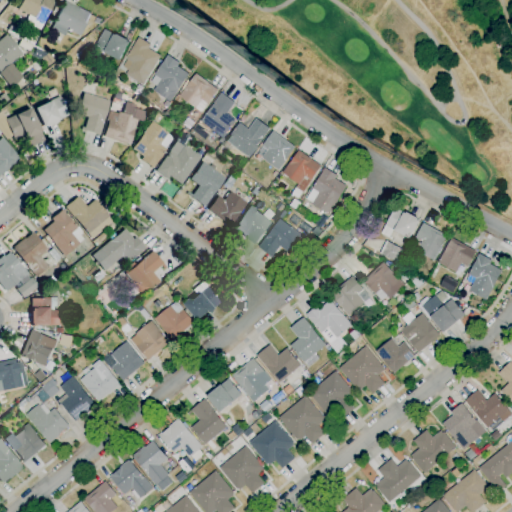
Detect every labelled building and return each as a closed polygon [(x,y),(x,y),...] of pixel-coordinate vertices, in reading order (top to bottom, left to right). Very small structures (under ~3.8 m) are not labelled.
[(54,0),(40,29),(25,22),(28,15),(17,10),(21,0),(54,0)] [(80,36),(70,31),(70,32),(67,30),(64,36),(51,29),(65,1),(91,13),(80,36)] [(100,26),(94,23),(96,18),(102,21),(100,26)] [(119,61),(95,48),(105,29),(113,34),(116,36),(116,34),(128,41),(127,42),(129,43),(119,61)] [(10,87),(0,75),(0,39),(6,34),(22,54),(11,63),(22,77),(10,87)] [(143,85),(126,75),(129,70),(123,66),(128,59),(126,58),(139,38),(151,46),(149,49),(160,56),(143,85)] [(47,66),(41,58),(47,53),(54,60),(47,66)] [(170,102),(153,91),(156,86),(151,82),(155,76),(154,75),(167,55),(179,64),(177,67),(189,74),(178,89),(179,89),(170,102)] [(201,113),(179,96),(196,74),(218,90),(201,113)] [(140,94),(135,91),(138,84),(143,88),(140,94)] [(100,135),(81,129),(82,127),(84,128),(88,117),(77,113),(83,92),(87,93),(110,101),(104,120),(100,135)] [(223,138),(200,122),(221,93),(235,103),(227,114),(235,121),(223,138)] [(139,103),(133,99),(136,95),(142,99),(139,103)] [(43,127),(34,108),(59,96),(68,115),(57,120),(57,121),(43,127)] [(130,145),(104,136),(108,121),(106,120),(109,110),(118,113),(119,112),(123,113),(126,101),(136,105),(135,108),(147,112),(144,121),(138,119),(135,130),(130,145)] [(5,119),(29,107),(38,126),(44,140),(29,147),(23,135),(13,139),(11,135),(6,140),(0,132),(0,111),(1,111),(5,119)] [(189,129),(183,124),(187,118),(193,123),(189,129)] [(248,158),(232,145),(229,149),(223,145),(239,123),(248,130),(256,119),(270,129),(248,158)] [(153,169),(141,160),(144,156),(132,148),(152,121),(169,133),(168,134),(173,138),(166,148),(167,149),(156,163),(157,163),(153,169)] [(279,171),(262,159),(269,150),(263,145),(273,131),(295,147),(286,160),(287,160),(279,171)] [(181,140),(178,138),(183,132),(186,134),(181,140)] [(0,174),(0,137),(1,137),(19,160),(0,174)] [(181,184),(170,175),(167,179),(156,170),(170,151),(169,151),(177,141),(184,146),(185,145),(201,157),(181,184)] [(303,193),(297,188),(299,185),(282,173),(289,163),(290,163),(299,151),(321,166),(303,193)] [(204,207),(186,193),(188,191),(192,195),(199,186),(190,179),(203,161),(225,178),(204,207)] [(329,215),(312,204),(313,203),(306,199),(313,189),(312,189),(322,173),(325,168),(337,176),(335,179),(347,186),(337,202),(338,202),(329,215)] [(225,223),(207,209),(218,195),(224,199),(230,191),(246,204),(232,222),(228,219),(225,223)] [(91,239),(64,207),(77,196),(86,206),(94,199),(108,216),(112,222),(91,239)] [(255,245),(233,228),(250,206),(266,218),(266,219),(272,223),(255,245)] [(411,240),(393,230),(389,238),(381,234),(396,208),(403,212),(406,214),(407,212),(418,219),(418,220),(421,222),(411,240)] [(64,256),(42,230),(53,221),(50,219),(62,209),(65,213),(65,214),(76,228),(70,233),(78,243),(64,256)] [(321,228),(315,224),(322,214),(327,218),(321,228)] [(295,230),(302,219),(312,227),(305,237),(303,236),(289,254),(280,247),(272,258),(259,247),(281,219),(295,230)] [(435,261),(416,251),(422,242),(415,238),(424,223),(448,237),(435,261)] [(318,238),(312,233),(316,227),(322,232),(318,238)] [(103,271),(90,255),(110,239),(108,237),(113,233),(115,236),(123,229),(131,239),(134,236),(144,248),(126,263),(120,257),(103,271)] [(35,277),(11,248),(24,237),(25,238),(32,232),(47,250),(39,256),(48,266),(35,277)] [(456,273),(438,263),(451,238),(476,252),(468,267),(461,264),(456,273)] [(398,263),(380,254),(386,241),(404,251),(398,263)] [(142,295),(125,274),(140,260),(138,257),(145,251),(148,254),(151,251),(166,268),(164,269),(160,265),(152,272),(159,281),(142,295)] [(22,298),(15,289),(16,288),(14,285),(6,291),(0,283),(0,257),(3,255),(4,256),(9,252),(27,274),(26,275),(29,279),(30,277),(37,285),(22,298)] [(486,300),(469,291),(476,279),(468,274),(479,254),(492,261),(490,264),(502,271),(486,300)] [(382,301),(376,294),(375,294),(363,282),(365,279),(383,262),(385,265),(387,261),(393,265),(390,270),(394,273),(405,285),(391,300),(387,296),(382,301)] [(349,316),(330,294),(337,288),(337,289),(352,276),(362,289),(363,289),(370,298),(349,316)] [(453,293),(440,286),(446,276),(458,283),(453,293)] [(197,320),(184,304),(197,294),(193,289),(202,281),(219,302),(199,318),(197,320)] [(467,302),(461,299),(465,291),(471,294),(467,302)] [(96,302),(92,298),(96,294),(100,298),(96,302)] [(64,326),(30,326),(29,311),(31,311),(31,298),(58,298),(58,307),(55,307),(55,310),(64,310),(64,326)] [(409,311),(403,304),(410,298),(416,305),(409,311)] [(443,333),(430,317),(452,299),(465,315),(443,333)] [(330,344),(306,316),(318,306),(320,309),(330,300),(341,314),(342,313),(352,326),(339,337),(347,346),(337,354),(330,345),(330,344)] [(146,319),(140,312),(142,311),(136,309),(134,307),(138,302),(150,316),(146,319)] [(173,341),(155,319),(171,306),(171,307),(176,303),(183,310),(194,323),(173,341)] [(416,314),(412,309),(416,306),(420,311),(416,314)] [(419,353),(401,331),(422,314),(440,336),(419,353)] [(355,324),(350,318),(354,315),(359,321),(355,324)] [(148,361),(131,340),(132,339),(129,336),(127,337),(119,327),(118,328),(115,323),(123,317),(128,323),(127,323),(136,335),(143,329),(141,327),(145,324),(147,326),(152,321),(160,331),(160,332),(169,343),(148,361)] [(310,367),(305,362),(304,363),(290,346),(299,339),(291,328),(304,317),(313,329),(326,346),(328,344),(333,351),(330,355),(327,351),(328,351),(327,350),(324,347),(316,354),(320,359),(310,367)] [(45,367),(20,357),(30,330),(57,341),(52,351),(45,367)] [(353,339),(350,334),(356,330),(359,334),(353,339)] [(99,345),(95,342),(100,337),(103,341),(99,345)] [(394,374),(376,352),(392,339),(399,347),(404,343),(415,356),(394,374)] [(123,382),(112,368),(111,369),(103,360),(110,354),(111,355),(127,342),(145,364),(123,382)] [(279,384),(257,356),(270,345),(279,356),(287,349),(301,366),(279,384)] [(372,394),(366,386),(359,391),(358,389),(357,390),(339,369),(366,346),(384,368),(383,369),(384,370),(378,376),(385,384),(372,394)] [(0,390),(0,362),(15,359),(18,374),(24,373),(27,385),(0,390)] [(258,398),(255,394),(250,398),(232,377),(253,359),(272,380),(262,389),(265,392),(258,398)] [(98,402),(81,380),(86,376),(82,372),(87,368),(91,372),(95,369),(93,366),(100,360),(120,384),(98,402)] [(511,404),(500,392),(508,383),(498,374),(510,362),(511,364),(511,404)] [(342,420),(335,411),(330,416),(328,414),(327,415),(309,393),(336,371),(354,393),(353,394),(354,396),(348,401),(355,409),(342,420)] [(44,405),(40,400),(35,404),(30,399),(44,387),(42,384),(51,376),(55,381),(56,381),(58,384),(56,386),(60,391),(44,405)] [(76,422),(61,404),(69,397),(61,387),(72,378),(73,378),(74,378),(97,406),(82,418),(81,417),(76,422)] [(220,413),(207,397),(229,379),(242,395),(220,413)] [(288,396),(283,390),(289,385),(294,391),(288,396)] [(492,431),(489,427),(487,428),(465,401),(477,391),(486,401),(494,394),(511,415),(503,422),(492,431)] [(313,444),(306,436),(300,441),(298,439),(297,440),(279,418),(306,396),(324,418),(323,419),(324,421),(318,426),(325,434),(313,444)] [(212,451),(206,444),(205,445),(191,428),(200,421),(193,412),(189,415),(188,414),(204,400),(214,411),(214,412),(227,427),(212,440),(218,447),(212,451)] [(463,450),(442,424),(453,416),(451,412),(461,404),(476,421),(477,420),(487,432),(463,450)] [(50,444),(26,416),(39,405),(47,415),(54,409),(70,427),(50,444)] [(181,448),(174,454),(159,436),(169,428),(169,427),(178,419),(192,436),(192,435),(202,448),(190,458),(181,448)] [(283,469),(275,460),(270,466),(268,464),(268,465),(249,443),(276,421),(294,443),(293,444),(294,445),(288,451),(295,459),(283,469)] [(24,463),(14,450),(12,451),(3,439),(10,433),(13,436),(28,424),(46,446),(24,463)] [(424,474),(412,459),(413,458),(411,455),(419,449),(413,442),(426,430),(433,438),(441,431),(443,433),(444,433),(456,448),(424,474)] [(496,441),(491,435),(497,430),(502,436),(496,441)] [(2,483),(0,480),(0,439),(8,450),(7,450),(21,467),(21,468),(9,479),(8,478),(2,483)] [(162,492),(157,485),(156,486),(133,458),(134,457),(133,456),(145,446),(145,447),(153,441),(168,459),(160,465),(169,476),(167,477),(173,483),(162,492)] [(498,493),(478,469),(511,441),(511,473),(506,478),(502,474),(498,477),(506,486),(498,493)] [(252,494),(246,486),(240,491),(238,489),(237,490),(219,468),(246,446),(263,468),(262,469),(264,471),(258,475),(265,484),(252,494)] [(470,461),(465,454),(471,449),(476,456),(470,461)] [(390,503),(377,488),(377,487),(376,485),(384,478),(378,471),(391,459),(398,467),(405,460),(408,462),(421,477),(390,503)] [(138,500),(132,492),(134,491),(132,489),(125,495),(110,478),(120,469),(120,468),(128,461),(129,461),(153,489),(141,499),(140,498),(138,500)] [(474,511),(470,511),(466,506),(458,511),(456,511),(455,511),(442,496),(475,470),(487,486),(486,487),(487,489),(480,495),(486,503),(474,511)] [(231,511),(217,511),(216,510),(214,511),(204,511),(189,493),(216,471),(234,493),(232,494),(234,495),(228,501),(235,509),(231,511)] [(180,484),(175,478),(182,472),(187,478),(180,484)] [(113,511),(94,511),(84,499),(105,482),(116,495),(111,500),(118,508),(113,511)] [(378,511),(343,511),(349,507),(342,500),(356,488),(362,496),(370,489),(372,491),(373,491),(386,506),(378,511)] [(166,511),(186,496),(199,511),(166,511)] [(423,511),(439,499),(449,511),(423,511)] [(68,511),(80,502),(88,511),(68,511)]
